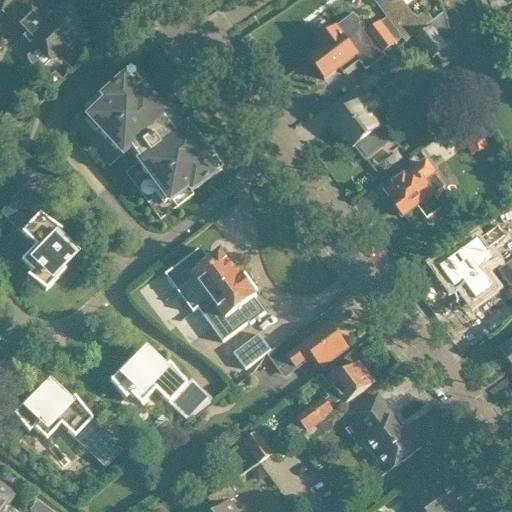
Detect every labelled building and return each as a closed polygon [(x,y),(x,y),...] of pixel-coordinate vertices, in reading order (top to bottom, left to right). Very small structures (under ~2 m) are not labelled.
[(0,0),(0,11),(0,12),(12,0),(0,0)] [(373,0),(387,19),(402,39),(406,43),(418,34),(434,22),(426,11),(417,17),(415,15),(414,16),(401,0),(373,0)] [(511,0),(487,0),(493,11),(511,1),(511,0)] [(87,34),(71,17),(74,14),(65,4),(51,17),(47,13),(50,10),(49,9),(40,17),(30,6),(8,27),(31,51),(26,57),(29,63),(31,66),(39,71),(50,61),(50,62),(62,51),(66,55),(87,34)] [(434,22),(418,34),(419,35),(420,34),(421,37),(418,39),(433,61),(438,57),(445,66),(458,55),(458,54),(466,46),(457,36),(453,40),(444,15),(434,22)] [(402,39),(387,19),(381,24),(396,44),(402,39)] [(362,62),(358,57),(375,44),(382,54),(396,44),(381,24),(350,46),(336,28),(335,29),(336,30),(320,41),(320,40),(318,41),(325,49),(309,61),(310,62),(311,61),(325,80),(324,81),(325,82),(340,70),(344,75),(362,62)] [(221,170),(208,152),(204,154),(185,128),(183,129),(174,136),(164,123),(161,119),(164,116),(142,92),(145,89),(128,73),(121,79),(101,98),(98,96),(68,124),(109,168),(121,157),(128,150),(138,163),(137,163),(124,173),(160,221),(193,196),(191,193),(221,170)] [(54,74),(42,85),(49,93),(61,81),(54,74)] [(333,123),(339,131),(340,132),(340,136),(345,141),(348,143),(353,149),(356,147),(366,160),(388,143),(384,138),(387,136),(369,113),(377,107),(369,97),(361,103),(360,102),(333,123)] [(465,139),(471,155),(488,149),(472,111),(447,130),(458,144),(465,139)] [(392,203),(403,218),(418,207),(427,220),(443,209),(433,196),(444,188),(435,175),(435,174),(427,163),(404,181),(403,179),(397,184),(396,187),(392,190),(398,198),(392,203)] [(26,278),(45,292),(64,272),(62,270),(75,256),(56,237),(61,232),(38,216),(29,226),(8,206),(0,215),(1,215),(21,234),(34,247),(20,262),(30,272),(26,278)] [(471,258),(494,242),(497,239),(488,225),(485,227),(487,229),(449,256),(452,260),(440,269),(447,280),(447,282),(450,286),(452,287),(455,290),(480,272),(471,258)] [(215,261),(212,264),(202,250),(182,265),(166,277),(168,280),(167,281),(173,290),(175,289),(193,314),(198,310),(223,344),(240,332),(250,325),(251,326),(257,321),(259,324),(261,322),(259,319),(266,315),(255,299),(257,298),(255,294),(258,292),(246,276),(243,278),(240,275),(238,276),(228,263),(223,255),(215,261)] [(511,285),(511,260),(498,270),(510,287),(511,285)] [(272,352),(267,356),(284,379),(313,358),(321,369),(348,348),(331,325),(305,345),(296,334),(272,352)] [(266,354),(267,356),(272,352),(259,336),(234,355),(245,371),(266,354)] [(511,342),(500,352),(503,356),(503,359),(506,363),(509,364),(511,367),(511,342)] [(163,370),(144,351),(131,366),(128,363),(109,382),(122,398),(124,401),(129,396),(140,407),(154,392),(168,405),(186,423),(187,423),(196,417),(176,397),(185,387),(168,365),(163,370)] [(328,378),(347,404),(375,384),(366,372),(364,373),(357,364),(345,374),(341,369),(328,378)] [(68,403),(48,384),(34,399),(31,396),(13,416),(28,434),(32,430),(45,442),(60,427),(73,440),(74,439),(86,451),(100,436),(88,424),(91,421),(73,399),(68,403)] [(378,396),(352,415),(357,421),(368,436),(364,438),(389,473),(422,448),(407,428),(400,432),(391,420),(394,417),(378,396)] [(297,418),(307,432),(334,413),(324,399),(297,418)] [(244,441),(249,447),(260,464),(273,456),(257,432),(244,441)] [(158,448),(148,461),(158,469),(168,456),(158,448)] [(427,511),(456,511),(452,505),(460,499),(442,475),(416,494),(429,511),(427,511)] [(0,511),(1,511),(14,495),(0,484),(0,511)] [(270,511),(268,509),(263,511),(236,511),(230,503),(238,497),(229,485),(207,499),(216,511),(215,511),(270,511)]
